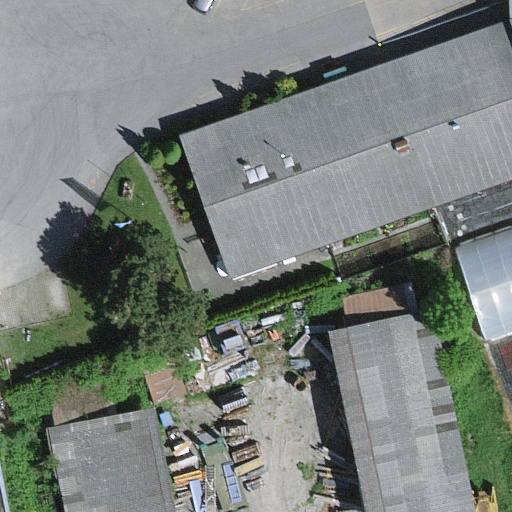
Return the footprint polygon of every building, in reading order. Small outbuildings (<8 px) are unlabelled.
[(511,28),(510,24),(183,139),(233,280),(511,181),(511,28)] [(511,198),(458,213),(511,402),(511,198)] [(342,299),(348,329),(412,316),(406,286),(342,299)] [(348,329),(333,333),(372,511),(480,511),(437,310),(412,316),(348,329)] [(172,343),(140,355),(157,403),(189,392),(172,343)] [(179,511),(160,416),(55,436),(70,511),(179,511)] [(14,511),(0,439),(0,511),(14,511)]
